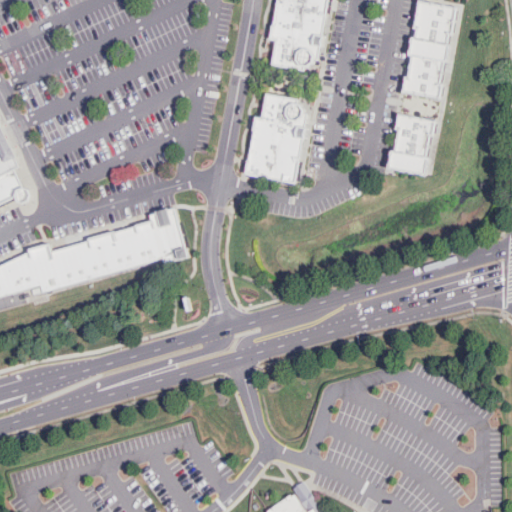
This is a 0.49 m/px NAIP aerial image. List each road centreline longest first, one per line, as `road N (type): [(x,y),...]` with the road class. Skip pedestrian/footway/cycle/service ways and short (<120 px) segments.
road 1 (secondary): [(511,245),(0,392)]
road 2 (secondary): [(0,425),(511,279)]
road 3 (residential): [(253,0),(211,239),(227,327)]
road 4 (secondary): [(32,416),(86,388),(210,351),(227,327)]
road 5 (secondary): [(348,294),(310,318),(253,337),(240,359)]
